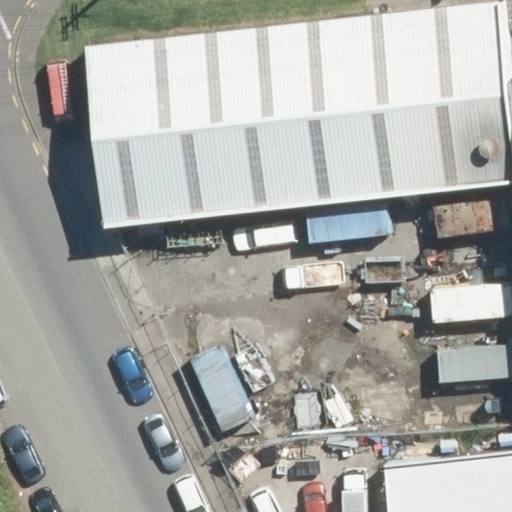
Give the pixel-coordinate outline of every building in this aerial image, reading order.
[(511,95),(502,2),(90,44),(108,217),(511,176),(511,95)] [(511,276),(435,284),(438,317),(511,309),(511,276)] [(511,337),(438,342),(440,378),(511,374),(511,337)] [(231,341),(190,360),(221,426),(261,407),(231,341)] [(264,433),(264,476),(333,476),(333,433),(264,433)] [(511,511),(511,452),(386,465),(391,511),(511,511)]
